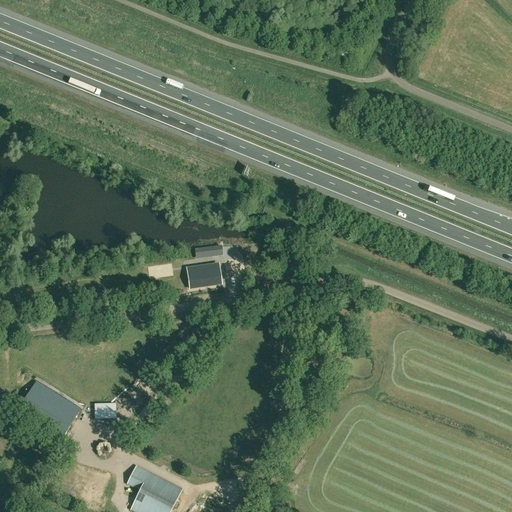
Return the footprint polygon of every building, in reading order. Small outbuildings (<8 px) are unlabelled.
[(221,247),(212,248),(213,257),(222,256),(221,247)] [(219,266),(187,271),(189,289),(205,287),(209,286),(221,284),(219,266)] [(81,409),(52,391),(35,419),(65,438),(78,416),(77,416),(81,409)] [(109,511),(110,511),(119,479),(74,468),(69,491),(74,492),(72,503),(109,511)] [(170,511),(181,491),(136,468),(127,486),(140,492),(131,511),(132,511),(170,511)]
